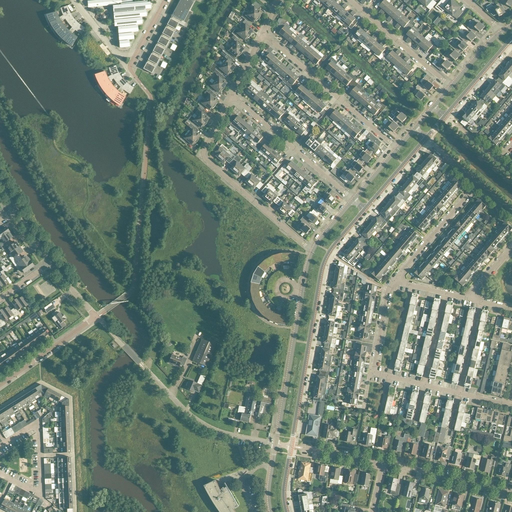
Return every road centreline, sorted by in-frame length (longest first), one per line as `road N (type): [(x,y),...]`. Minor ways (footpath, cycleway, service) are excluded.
road 1 (tertiary): [(290,446),(321,268),(364,209)]
road 2 (residential): [(312,252),(206,161),(205,147),(232,95)]
road 3 (tertiary): [(312,252),(276,444)]
road 4 (residential): [(397,149),(263,32)]
road 5 (residential): [(74,0),(128,68),(165,0)]
road 6 (residential): [(276,444),(202,424),(140,364)]
road 7 (residential): [(352,199),(232,95)]
road 8 (residential): [(451,87),(349,0)]
road 9 (residential): [(511,494),(383,462)]
road 10 (residential): [(11,480),(40,491),(39,432),(30,427),(5,442)]
road 11 (residential): [(393,281),(477,184)]
